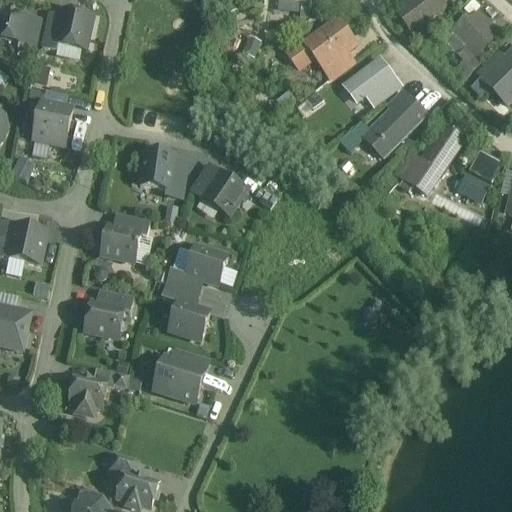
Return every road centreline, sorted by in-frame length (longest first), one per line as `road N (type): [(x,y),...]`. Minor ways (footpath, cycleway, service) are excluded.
road 1 (residential): [(181,511),(251,355),(252,322)]
road 2 (residential): [(511,145),(381,25),(386,0)]
road 3 (residential): [(77,214),(36,407)]
road 4 (residential): [(278,191),(207,145),(98,124)]
road 5 (residential): [(122,1),(98,124)]
